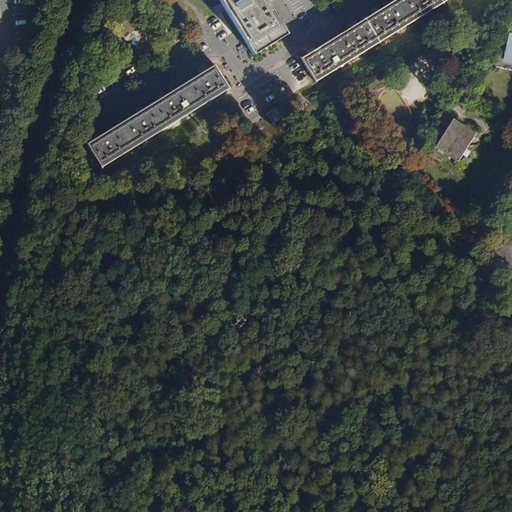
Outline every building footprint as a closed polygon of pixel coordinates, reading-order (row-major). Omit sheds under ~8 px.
[(252,0),(207,0),(242,56),(275,36),(252,0)] [(396,0),(305,55),(319,78),(447,0),(396,0)] [(220,64),(95,141),(109,163),(234,87),(220,64)] [(272,123),(282,118),(277,108),(267,113),(272,123)] [(442,121),(428,143),(452,158),(467,134),(450,124),(449,125),(442,121)]
